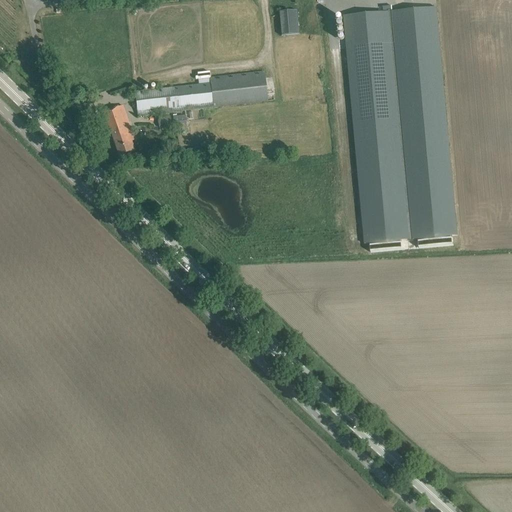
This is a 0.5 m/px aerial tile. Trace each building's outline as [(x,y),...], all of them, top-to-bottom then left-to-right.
[(437,8),(344,16),(365,244),(370,244),(371,253),(405,250),(404,241),(418,239),(419,248),(453,245),(452,236),(458,236),(437,8)] [(281,37),(298,35),(296,11),(279,13),(281,37)] [(267,101),(265,82),(264,72),(210,78),(210,82),(211,84),(198,86),(135,93),(137,116),(267,101)] [(198,86),(211,84),(210,82),(210,78),(209,72),(197,74),(197,77),(195,77),(196,79),(198,79),(198,86)] [(123,105),(104,112),(119,156),(134,151),(130,139),(134,138),(123,105)] [(174,125),(187,124),(186,116),(173,117),(174,125)] [(171,127),(169,117),(160,119),(157,119),(159,129),(160,129),(171,127)] [(200,148),(187,149),(188,153),(182,153),(182,162),(198,162),(200,162),(200,148)]
